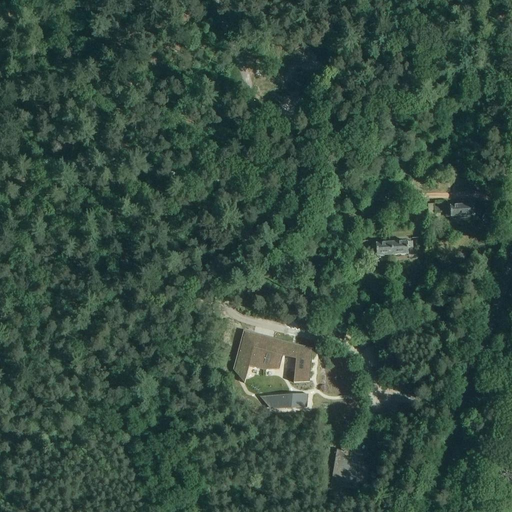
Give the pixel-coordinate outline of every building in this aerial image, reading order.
[(427,205),(428,221),(434,220),(434,214),(441,213),(440,204),(427,205)] [(475,216),(475,205),(450,206),(445,206),(446,218),(451,217),(475,216)] [(357,252),(368,251),(368,241),(356,242),(357,252)] [(394,243),(395,256),(409,255),(408,248),(414,248),(413,242),(394,243)] [(394,243),(376,244),(377,257),(395,256),(394,243)] [(273,338),(272,340),(253,335),(254,333),(244,331),(233,370),(238,375),(244,375),(244,374),(247,375),(249,367),(263,371),(279,370),(283,356),(296,360),(294,383),(309,382),(313,349),(273,338)] [(361,341),(356,346),(362,353),(367,348),(361,341)] [(307,403),(308,394),(270,397),(271,408),(287,407),(287,409),(304,408),(304,402),(307,403)] [(359,491),(362,469),(363,467),(375,469),(379,445),(367,442),(364,460),(348,458),(349,452),(337,450),(329,496),(341,498),(343,488),(359,491)]
